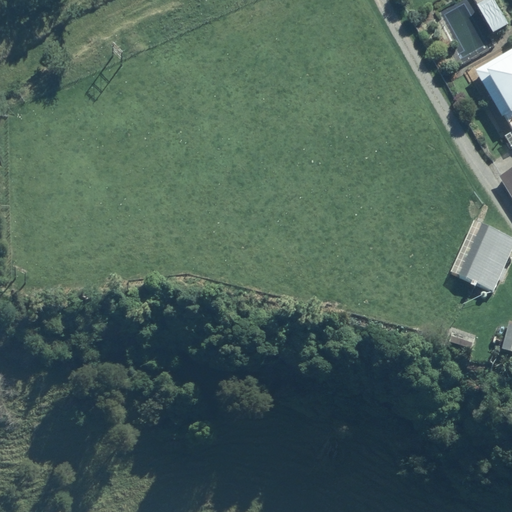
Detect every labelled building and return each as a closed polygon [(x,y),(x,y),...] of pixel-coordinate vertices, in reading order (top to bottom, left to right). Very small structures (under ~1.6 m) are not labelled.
[(490,3),(475,12),(490,36),(506,26),(490,3)] [(460,8),(444,18),(460,44),(480,32),(470,15),(466,18),(460,8)] [(511,55),(474,77),(500,121),(502,120),(511,137),(511,55)] [(511,176),(498,185),(511,208),(511,176)] [(511,241),(479,228),(458,282),(490,295),(511,241)] [(511,332),(508,331),(501,356),(511,358),(511,332)]
